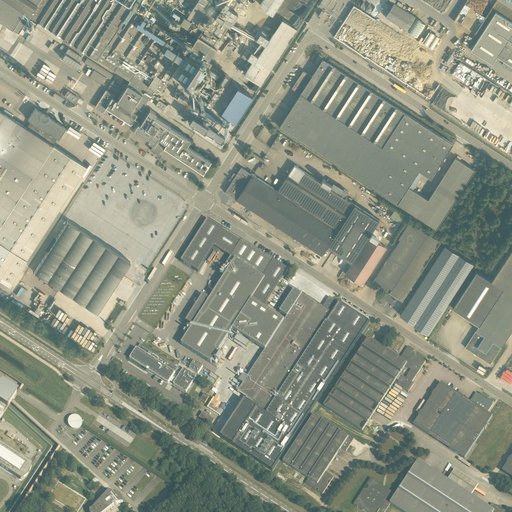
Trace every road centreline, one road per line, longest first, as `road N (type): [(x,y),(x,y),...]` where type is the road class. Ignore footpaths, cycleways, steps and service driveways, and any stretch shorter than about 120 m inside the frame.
road 1 (unclassified): [(511,401),(203,201)]
road 2 (unclassified): [(203,201),(0,68)]
road 3 (unclassified): [(511,167),(314,40)]
road 4 (unclassified): [(203,201),(302,46),(314,40)]
road 5 (unclassified): [(106,350),(203,201)]
road 6 (secondary): [(88,384),(220,467)]
road 7 (secondary): [(220,467),(92,379)]
